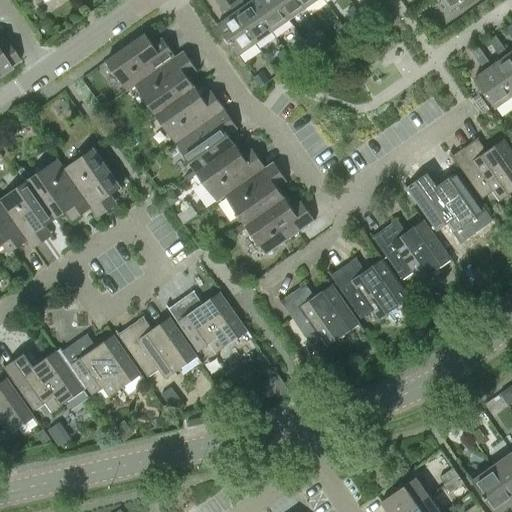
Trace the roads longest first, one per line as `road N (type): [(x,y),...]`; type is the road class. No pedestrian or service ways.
road 1 (residential): [(463,115),(337,201),(319,193),(278,131),(235,94),(170,0)]
road 2 (residential): [(0,493),(308,420)]
road 3 (residential): [(308,420),(425,384),(511,319)]
road 4 (residential): [(68,265),(106,318),(172,272),(133,220)]
road 5 (residential): [(146,0),(43,69)]
